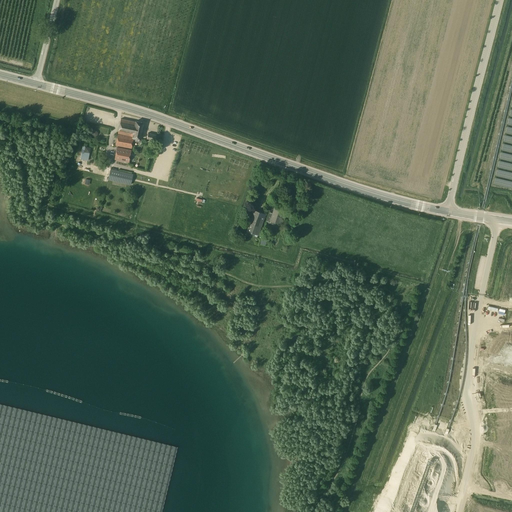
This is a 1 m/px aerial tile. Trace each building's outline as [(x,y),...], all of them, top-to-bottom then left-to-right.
[(115,146),(131,149),(134,138),(140,139),(143,123),(136,121),(135,122),(121,119),(118,133),(132,136),(132,137),(117,134),(115,146)] [(146,139),(155,141),(156,135),(148,133),(146,139)] [(131,150),(117,148),(114,159),(129,162),(131,150)] [(107,180),(130,185),(133,174),(110,169),(107,180)] [(270,221),(279,224),(281,218),(284,218),(285,215),(283,214),(284,210),(275,206),(270,221)] [(247,230),(258,235),(266,214),(254,210),(247,230)]
